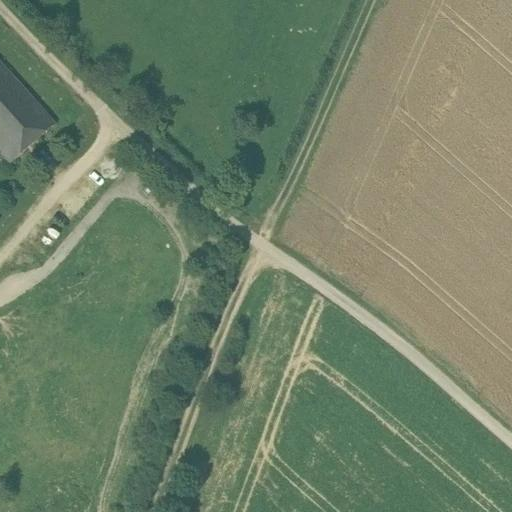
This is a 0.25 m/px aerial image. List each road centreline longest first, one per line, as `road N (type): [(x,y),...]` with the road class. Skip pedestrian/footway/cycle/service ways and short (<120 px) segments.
road 1 (unclassified): [(0,9),(197,194),(407,347),(511,437)]
road 2 (track): [(156,511),(260,242)]
road 3 (track): [(373,0),(260,242)]
